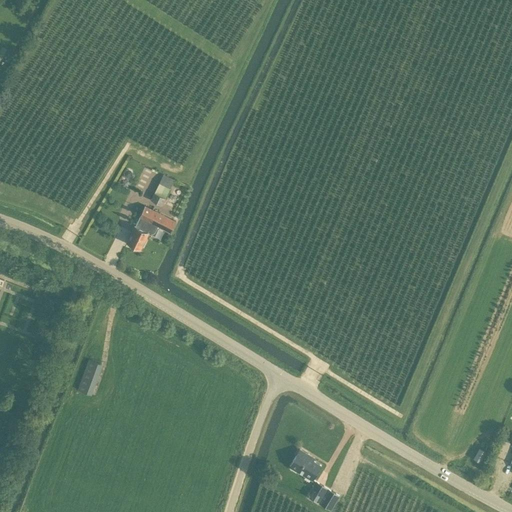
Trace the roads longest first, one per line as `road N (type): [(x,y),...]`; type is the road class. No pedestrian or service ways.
road 1 (tertiary): [(280,376),(134,288),(0,221)]
road 2 (unclassified): [(233,511),(280,376)]
road 3 (tertiary): [(394,445),(280,376)]
road 4 (tertiary): [(394,445),(508,511)]
